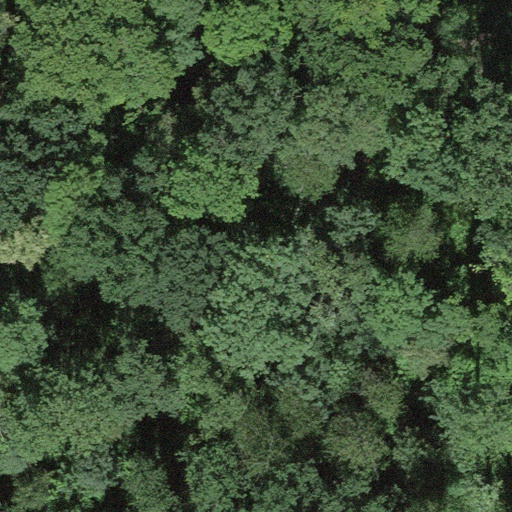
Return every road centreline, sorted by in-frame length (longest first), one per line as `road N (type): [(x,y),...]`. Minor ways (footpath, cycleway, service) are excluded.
road 1 (track): [(297,0),(359,74),(511,314)]
road 2 (track): [(0,114),(56,0)]
